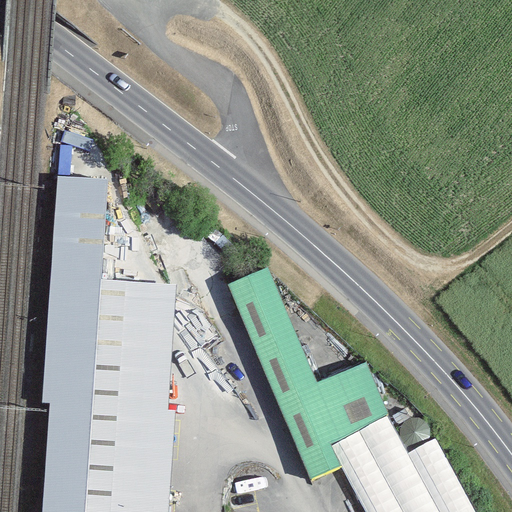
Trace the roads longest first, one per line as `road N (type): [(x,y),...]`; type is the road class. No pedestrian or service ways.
road 1 (track): [(217,8),(278,80),(341,194),(413,263),(439,271),(474,262),(511,232)]
road 2 (primary): [(243,186),(372,297),(511,455)]
road 3 (primary): [(0,0),(243,186)]
road 4 (unclassified): [(243,186),(230,96),(141,27)]
